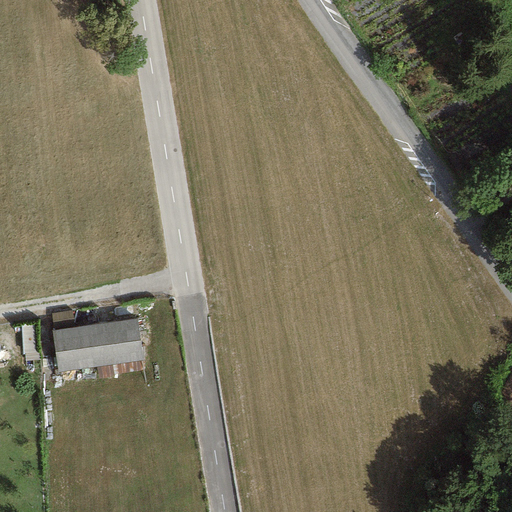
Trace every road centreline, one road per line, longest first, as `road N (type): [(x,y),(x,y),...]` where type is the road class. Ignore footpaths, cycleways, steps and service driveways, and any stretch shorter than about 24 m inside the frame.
road 1 (unclassified): [(137,0),(221,511)]
road 2 (unclassified): [(308,0),(511,296)]
